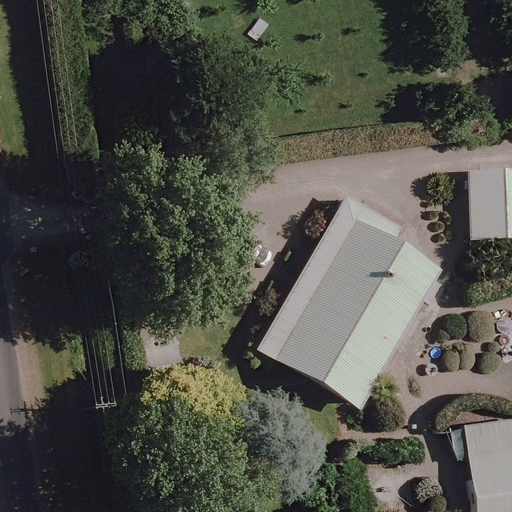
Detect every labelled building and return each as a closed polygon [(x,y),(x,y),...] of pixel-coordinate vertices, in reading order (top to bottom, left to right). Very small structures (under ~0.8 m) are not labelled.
[(511,241),(511,173),(464,175),(466,242),(511,241)] [(393,234),(339,203),(252,355),(351,412),(432,272),(386,246),(393,234)] [(511,328),(489,338),(506,380),(511,377),(511,328)] [(511,511),(511,450),(463,456),(469,511),(511,511)] [(411,511),(413,472),(359,470),(357,511),(411,511)]
